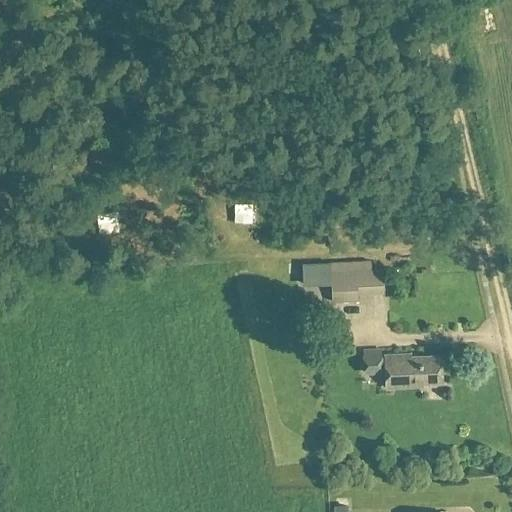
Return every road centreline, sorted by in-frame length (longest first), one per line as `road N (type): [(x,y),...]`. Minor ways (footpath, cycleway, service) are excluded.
road 1 (track): [(478,241),(146,251),(0,0)]
road 2 (track): [(511,319),(444,0)]
